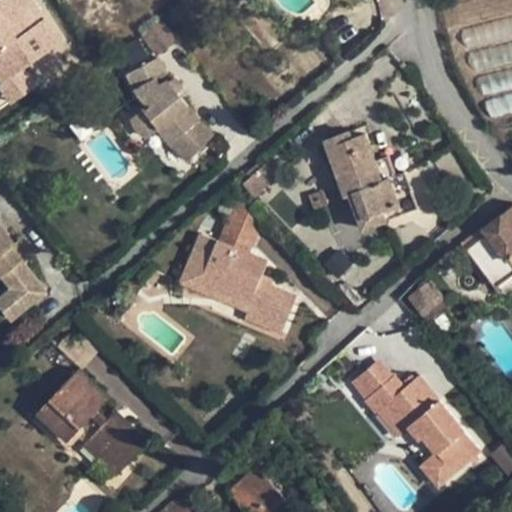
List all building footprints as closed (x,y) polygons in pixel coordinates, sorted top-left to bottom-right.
[(0,0),(0,94),(8,106),(42,85),(29,64),(57,47),(28,0),(0,0)] [(162,20),(141,36),(156,55),(177,39),(162,20)] [(184,130),(202,146),(214,134),(199,120),(188,107),(190,106),(178,91),(182,88),(180,82),(178,80),(174,76),(169,79),(157,57),(127,73),(139,97),(146,105),(132,117),(134,122),(136,127),(141,132),(144,135),(147,137),(158,128),(171,143),(184,130)] [(68,110),(62,103),(55,108),(61,115),(68,110)] [(184,130),(171,143),(189,160),(202,146),(184,130)] [(365,228),(387,220),(383,210),(400,204),(390,176),(383,179),(376,160),(366,134),(353,139),(350,131),(326,140),(346,194),(351,193),(365,228)] [(389,154),(376,160),(383,179),(390,176),(400,204),(383,210),(387,220),(420,208),(406,170),(396,173),(389,154)] [(247,174),(250,177),(265,164),(268,161),(265,157),(247,174)] [(250,177),(245,182),(256,195),(277,177),(265,164),(250,177)] [(330,203),(323,188),(309,194),(315,209),(319,207),(330,203)] [(263,222),(237,197),(233,208),(233,209),(232,212),(231,214),(230,215),(219,240),(250,253),(263,222)] [(220,204),(218,207),(219,212),(220,214),(223,216),(225,216),(228,216),(230,215),(231,214),(232,212),(233,209),(233,208),(232,206),(230,204),(227,202),(223,202),(220,204)] [(336,218),(330,203),(319,207),(326,222),(336,218)] [(485,231),(465,246),(483,271),(503,255),(507,260),(511,257),(511,205),(483,227),(485,231)] [(336,218),(326,222),(333,237),(343,233),(336,218)] [(0,273),(11,288),(0,297),(0,304),(11,319),(45,292),(23,264),(10,246),(15,242),(0,224),(0,273)] [(201,233),(184,276),(220,291),(223,284),(253,296),(247,309),(246,310),(248,311),(285,327),(297,296),(261,281),(268,260),(250,253),(219,240),(201,233)] [(15,242),(10,246),(23,264),(32,256),(19,239),(15,242)] [(353,262),(338,274),(343,279),(357,267),(353,262)] [(220,291),(184,276),(182,282),(217,297),(220,291)] [(351,288),(345,281),(339,287),(345,293),(351,288)] [(429,282),(410,296),(430,322),(434,318),(447,309),(449,308),(429,282)] [(220,291),(217,297),(247,309),(253,296),(223,284),(220,291)] [(362,299),(351,288),(345,293),(356,305),(362,299)] [(458,325),(447,309),(434,318),(446,334),(458,325)] [(248,311),(246,316),(283,332),(285,327),(248,311)] [(352,382),(366,399),(394,375),(381,358),(352,382)] [(40,413),(69,440),(109,397),(80,370),(40,413)] [(366,399),(376,411),(392,398),(413,422),(409,425),(421,439),(429,432),(434,428),(448,444),(465,430),(442,401),(445,399),(442,395),(439,398),(420,375),(405,388),(394,375),(366,399)] [(117,410),(86,443),(119,474),(150,441),(117,410)] [(434,428),(429,432),(443,449),(448,444),(434,428)] [(299,511),(258,466),(228,493),(245,511),(299,511)]
